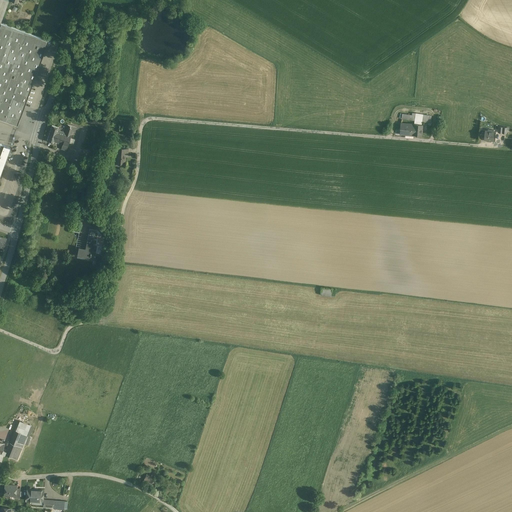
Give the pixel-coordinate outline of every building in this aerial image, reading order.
[(0,0),(0,23),(9,0),(7,0),(0,0)] [(0,23),(0,119),(17,125),(48,40),(0,23)] [(414,124),(401,123),(400,134),(406,134),(406,133),(413,134),(413,135),(414,135),(415,124),(414,124)] [(423,125),(414,124),(415,124),(414,135),(422,135),(423,125)] [(52,126),(47,141),(54,143),(55,141),(58,130),(59,128),(52,126)] [(65,133),(58,130),(55,141),(63,144),(68,145),(71,135),(65,133)] [(486,131),(485,140),(496,141),(497,132),(486,131)] [(0,175),(10,148),(0,143),(0,175)] [(129,149),(117,148),(115,164),(125,165),(126,155),(128,156),(129,149)] [(120,201),(113,200),(112,205),(113,205),(112,212),(119,213),(120,201)] [(96,234),(89,233),(89,236),(88,236),(87,244),(86,250),(79,248),(78,254),(94,258),(95,252),(94,251),(95,246),(93,245),(96,234)] [(5,455),(17,460),(31,426),(19,421),(5,455)] [(16,486),(5,485),(4,495),(15,496),(16,486)] [(43,490),(38,490),(38,491),(27,490),(27,500),(43,501),(43,490)]
